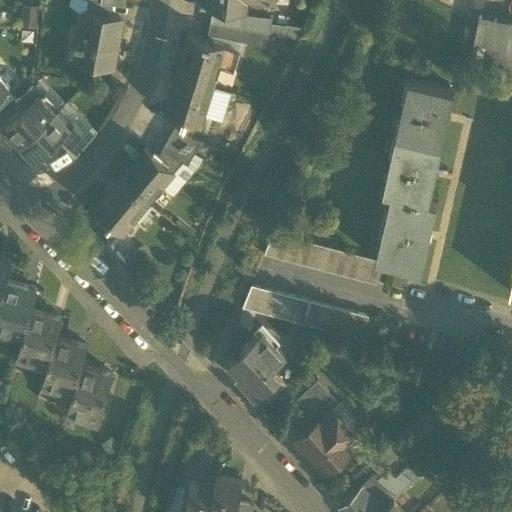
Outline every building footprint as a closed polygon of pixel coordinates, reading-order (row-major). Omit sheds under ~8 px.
[(86,10),(87,0),(69,0),(69,5),(77,10),(85,11),(85,10),(86,10)] [(87,0),(86,10),(110,15),(113,3),(101,1),(96,0),(87,0)] [(213,9),(244,13),(245,0),(270,0),(271,0),(270,0),(209,0),(209,8),(213,9)] [(41,4),(23,2),(21,24),(39,26),(41,4)] [(213,9),(210,21),(242,27),(245,13),(244,13),(213,9)] [(76,40),(75,44),(84,46),(82,60),(76,59),(75,61),(113,67),(117,48),(115,47),(120,17),(110,15),(86,10),(85,10),(85,11),(84,12),(87,13),(85,25),(83,25),(79,41),(76,40)] [(242,27),(262,31),(270,32),(271,21),(272,16),(245,13),(242,27)] [(511,60),(511,21),(479,15),(477,26),(471,52),(504,59),(511,60)] [(262,31),(242,27),(210,21),(208,34),(242,40),(259,43),(262,31)] [(285,22),(271,21),(270,32),(275,33),(299,38),(302,26),(285,22)] [(471,52),(477,26),(466,24),(460,50),(471,52)] [(275,33),(270,32),(262,31),(259,43),(272,46),(275,33)] [(176,73),(176,74),(212,85),(219,63),(234,68),(240,49),(207,39),(188,33),(183,50),(185,50),(178,73),(176,73)] [(207,39),(240,49),(242,40),(208,34),(207,39)] [(68,57),(76,59),(82,60),(84,46),(75,44),(70,44),(68,57)] [(511,60),(504,59),(500,75),(511,77),(511,60)] [(0,92),(6,87),(9,84),(0,74),(0,92)] [(200,124),(212,85),(176,74),(176,75),(177,75),(165,113),(200,124)] [(41,95),(55,110),(66,101),(43,75),(34,83),(43,94),(41,95)] [(395,135),(398,135),(441,145),(454,88),(408,78),(407,80),(410,80),(407,97),(404,96),(399,116),(402,117),(399,134),(396,133),(395,135)] [(15,100),(23,108),(40,94),(41,95),(43,94),(34,83),(15,100)] [(0,107),(13,95),(6,87),(0,92),(0,107)] [(6,124),(21,141),(55,110),(41,95),(40,94),(23,108),(6,124)] [(74,120),(84,131),(93,123),(69,97),(66,101),(55,110),(68,125),(74,120)] [(68,125),(55,110),(21,141),(35,158),(57,138),(70,127),(68,125)] [(57,138),(66,148),(84,131),(74,120),(68,125),(70,127),(57,138)] [(84,131),(66,148),(74,157),(94,136),(98,129),(93,123),(84,131)] [(174,126),(168,137),(194,152),(201,141),(174,126)] [(428,200),(441,145),(398,135),(394,153),(391,152),(387,171),(390,172),(386,190),(383,189),(383,190),(391,192),(428,200)] [(188,163),(194,152),(168,137),(162,148),(183,160),(188,163)] [(134,161),(121,178),(145,198),(159,182),(162,184),(175,170),(158,156),(146,145),(133,160),(134,161)] [(158,156),(175,170),(183,160),(162,148),(158,156)] [(195,168),(188,163),(183,160),(175,170),(162,184),(173,194),(195,168)] [(132,214),(145,198),(121,178),(119,177),(108,191),(109,191),(95,208),(123,232),(135,217),(132,214)] [(436,202),(428,200),(391,192),(388,206),(392,207),(389,220),(385,219),(382,230),(386,231),(383,244),(379,243),(375,258),(377,258),(383,260),(412,266),(421,268),(436,202)] [(263,254),(378,283),(383,260),(377,258),(375,258),(272,231),(263,254)] [(122,263),(131,274),(152,255),(143,245),(122,263)] [(0,298),(6,279),(11,259),(0,256),(0,298)] [(0,327),(23,334),(31,306),(36,288),(6,279),(0,298),(0,327)] [(305,322),(363,337),(369,314),(251,284),(243,306),(305,322)] [(18,353),(48,362),(56,334),(62,315),(31,306),(23,334),(18,353)] [(434,343),(436,331),(411,328),(409,339),(434,343)] [(238,371),(257,392),(261,389),(278,373),(272,367),(285,354),(262,330),(242,349),(244,352),(233,363),(240,369),(238,371)] [(43,380),(74,389),(82,362),(87,343),(56,334),(48,362),(43,380)] [(112,371),(82,362),(74,389),(68,408),(99,417),(112,371)] [(261,389),(269,398),(286,382),(278,373),(261,389)] [(297,395),(317,417),(333,403),(334,404),(339,400),(318,376),(297,395)] [(296,437),(324,468),(361,435),(334,404),(333,403),(317,417),(296,437)] [(369,460),(379,470),(404,447),(395,437),(369,460)] [(374,472),(364,482),(384,504),(394,496),(395,495),(374,472)] [(217,473),(216,477),(211,511),(238,511),(243,477),(217,473)] [(211,511),(216,477),(191,474),(186,508),(185,511),(211,511)] [(347,511),(376,511),(384,504),(364,482),(339,504),(347,511)] [(376,511),(409,511),(394,496),(384,504),(376,511)]
